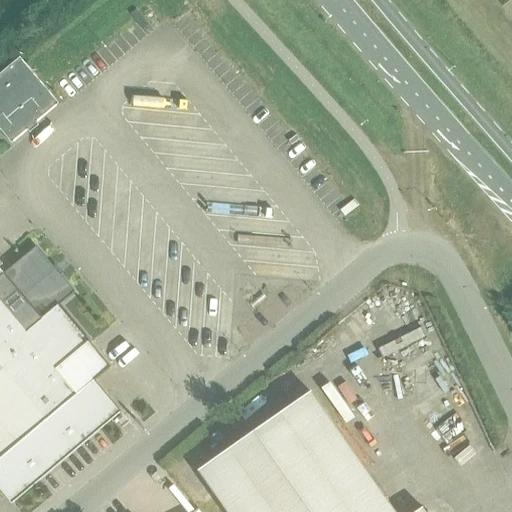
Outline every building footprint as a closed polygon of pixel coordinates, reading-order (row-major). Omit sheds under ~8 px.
[(0,129),(13,145),(61,105),(23,59),(0,78),(0,129)] [(123,411),(96,380),(113,366),(61,305),(74,294),(67,286),(59,276),(64,273),(57,265),(53,269),(35,248),(5,273),(0,277),(0,356),(13,346),(31,367),(0,392),(0,486),(14,503),(123,411)] [(0,277),(5,273),(0,267),(0,392),(31,367),(13,346),(0,356),(0,277)] [(435,326),(394,338),(398,351),(439,339),(435,326)] [(397,511),(313,392),(202,470),(231,511),(429,511),(426,507),(418,511),(397,511)]
